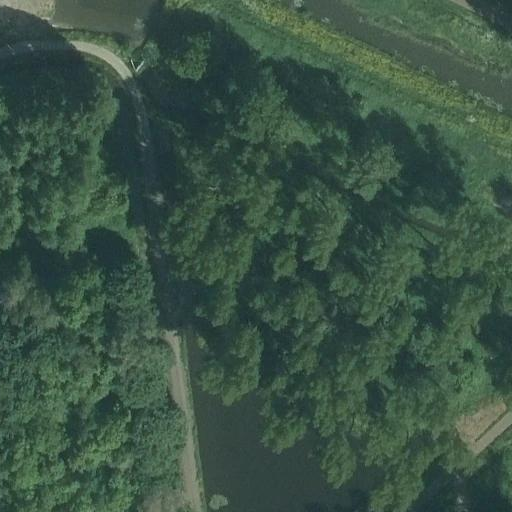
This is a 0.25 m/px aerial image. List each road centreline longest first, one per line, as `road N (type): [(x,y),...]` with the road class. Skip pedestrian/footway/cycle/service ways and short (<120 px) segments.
road 1 (unclassified): [(194,511),(142,125),(124,74),(73,48),(0,56)]
road 2 (track): [(511,388),(470,426),(459,465),(465,511)]
